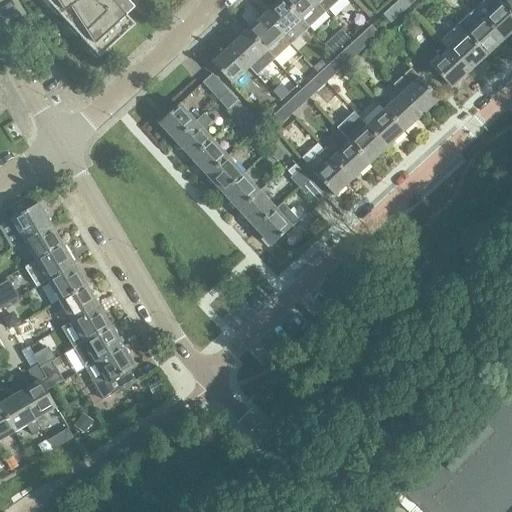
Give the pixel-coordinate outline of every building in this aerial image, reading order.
[(45,0),(51,7),(56,2),(63,10),(58,14),(71,28),(76,23),(83,31),(78,35),(91,49),(95,45),(104,54),(135,26),(126,16),(134,9),(126,0),(45,0)] [(282,0),(280,0),(264,16),(291,45),(309,28),(301,19),(300,20),(282,0)] [(314,0),(282,0),(300,20),(301,19),(309,28),(326,12),(318,4),(314,0)] [(314,0),(318,4),(326,12),(339,0),(314,0)] [(400,14),(407,7),(401,0),(398,0),(392,6),(400,14)] [(511,31),(511,15),(500,3),(497,0),(485,0),(474,10),(502,40),(511,31)] [(511,15),(511,0),(502,0),(500,3),(511,15)] [(390,23),(400,14),(392,6),(382,15),(390,23)] [(485,57),(502,40),(474,10),(457,26),(485,57)] [(264,16),(247,32),(266,52),(273,60),(291,45),(264,16)] [(370,42),(378,34),(371,26),(363,33),(370,42)] [(467,73),(485,57),(457,26),(440,42),(448,52),(467,73)] [(247,32),(229,48),(248,68),(256,77),(273,60),(266,52),(247,32)] [(361,50),(370,42),(363,33),(353,42),(361,50)] [(361,50),(353,42),(345,50),(353,58),(361,50)] [(229,48),(211,64),(217,71),(230,85),(248,68),(229,48)] [(344,67),(353,58),(345,50),(336,58),(344,67)] [(450,89),(467,73),(448,52),(431,68),(450,89)] [(344,67),(336,58),(327,66),(335,74),(344,67)] [(321,61),(314,67),(320,73),(327,67),(321,61)] [(326,83),(335,74),(327,66),(327,67),(320,73),(318,75),(326,83)] [(393,86),(400,95),(401,94),(420,115),(438,99),(410,70),(393,86)] [(228,92),(212,75),(203,84),(218,101),(228,92)] [(326,83),(318,75),(310,82),(318,90),(326,83)] [(309,99),(318,90),(310,82),(301,91),(309,99)] [(309,99),(301,91),(293,98),(301,107),(309,99)] [(237,102),(228,92),(218,101),(227,111),(237,102)] [(403,132),(420,115),(401,94),(400,95),(383,111),(403,132)] [(291,115),(301,107),(293,98),(284,107),(291,115)] [(158,124),(174,141),(195,123),(179,105),(158,124)] [(283,123),(291,115),(284,107),(276,115),(283,123)] [(253,120),(244,110),(236,118),(245,127),(253,120)] [(386,148),(403,132),(383,111),(366,127),(386,148)] [(190,159),(211,140),(202,131),(211,123),(204,115),(195,123),(174,141),(190,159)] [(274,132),(283,123),(276,115),(266,124),(274,132)] [(368,164),(386,148),(366,127),(349,143),(368,164)] [(269,137),(260,128),(252,135),(261,145),(269,137)] [(206,176),(227,158),(211,140),(190,159),(206,176)] [(351,180),(368,164),(349,143),(340,151),(332,142),(323,151),(351,180)] [(285,155),(276,145),(268,153),(277,162),(285,155)] [(334,196),(351,180),(323,151),(306,167),(334,196)] [(222,194),(243,175),(227,158),(206,176),(222,194)] [(295,165),(288,172),(293,177),(300,170),(295,165)] [(290,179),(299,188),(308,180),(300,170),(293,177),(290,179)] [(238,211),(259,193),(243,175),(222,194),(238,211)] [(324,197),(308,180),(299,188),(314,205),(324,197)] [(254,229),(275,210),(267,202),(271,198),(263,189),(259,193),(238,211),(254,229)] [(21,200),(11,206),(17,216),(11,220),(23,241),(50,225),(38,204),(27,210),(21,200)] [(271,246),(291,228),(298,221),(282,204),(275,210),(254,229),(271,246)] [(317,220),(309,228),(316,235),(324,227),(317,220)] [(50,225),(23,241),(35,261),(62,245),(50,225)] [(35,261),(25,267),(37,287),(47,281),(74,265),(69,257),(71,254),(66,246),(63,247),(62,245),(35,261)] [(74,265),(47,281),(59,301),(86,286),(74,265)] [(86,286),(59,301),(71,322),(98,306),(86,286)] [(71,322),(61,328),(73,348),(110,326),(98,306),(71,322)] [(10,315),(2,319),(8,329),(19,323),(16,316),(10,315)] [(110,326),(73,348),(85,368),(95,362),(122,346),(110,326)] [(95,362),(85,368),(104,399),(135,381),(129,370),(134,367),(122,346),(95,362)] [(48,347),(33,356),(40,367),(51,360),(55,358),(48,347)] [(51,360),(40,367),(47,378),(41,382),(46,391),(63,381),(51,360)] [(509,377),(399,490),(416,506),(418,504),(426,511),(511,511),(511,379),(510,377),(509,377)] [(41,382),(40,380),(19,393),(41,430),(50,425),(43,414),(56,407),(46,391),(41,382)] [(159,381),(148,387),(153,395),(164,390),(159,381)] [(41,430),(19,393),(0,403),(0,406),(15,432),(26,425),(32,435),(41,430)] [(0,440),(15,432),(0,406),(0,440)] [(83,414),(76,424),(87,431),(94,422),(83,414)] [(67,429),(47,441),(53,450),(73,439),(67,429)] [(47,441),(38,446),(43,456),(53,450),(47,441)] [(8,466),(0,470),(0,477),(2,481),(13,475),(8,466)]
